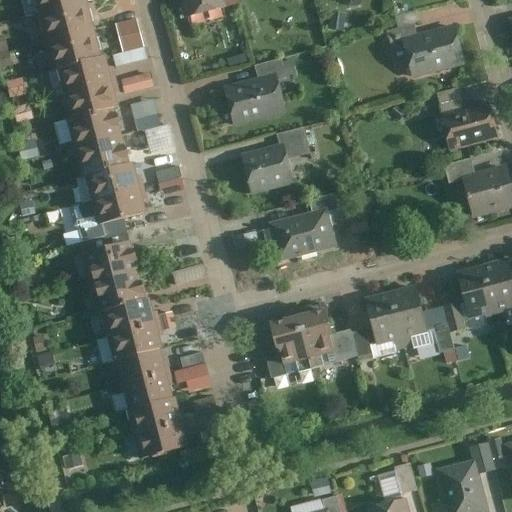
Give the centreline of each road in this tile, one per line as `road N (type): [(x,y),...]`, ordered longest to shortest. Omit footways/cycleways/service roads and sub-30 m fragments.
road 1 (residential): [(224,311),(146,0)]
road 2 (residential): [(511,237),(224,311)]
road 3 (residential): [(511,118),(482,0)]
